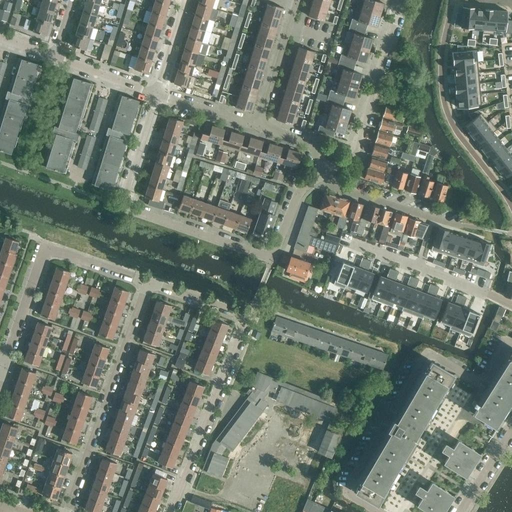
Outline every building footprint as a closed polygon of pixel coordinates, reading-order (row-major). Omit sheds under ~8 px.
[(52,0),(42,0),(40,9),(53,13),(56,1),(52,0)] [(86,0),(83,12),(96,16),(99,4),(86,0)] [(311,0),(310,5),(327,10),(330,0),(311,0)] [(358,0),(356,8),(381,15),(383,8),(381,7),(383,3),(375,0),(374,0),(358,0)] [(149,6),(147,11),(165,16),(168,5),(155,1),(153,7),(149,6)] [(267,3),(263,14),(280,19),(283,8),(267,3)] [(198,4),(195,15),(208,19),(211,8),(198,4)] [(327,10),(310,5),(307,16),(324,21),(327,10)] [(10,8),(4,6),(2,10),(0,9),(0,19),(6,21),(10,8)] [(463,7),(461,27),(472,28),(472,30),(474,8),(463,7)] [(352,19),(350,25),(366,30),(367,24),(375,26),(377,22),(378,23),(381,15),(356,8),(352,19)] [(474,8),(472,30),(482,31),(482,33),(483,33),(485,9),(474,8)] [(40,9),(36,20),(49,24),(53,13),(40,9)] [(485,9),(483,33),(494,34),(496,10),(485,9)] [(496,10),(494,34),(494,30),(505,31),(507,11),(496,10)] [(150,16),(148,23),(161,27),(165,16),(147,11),(146,15),(150,16)] [(83,12),(79,23),(92,27),(96,16),(83,12)] [(263,14),(260,24),(276,29),(277,24),(278,24),(280,19),(263,14)] [(195,15),(191,26),(204,30),(208,19),(195,15)] [(49,24),(36,20),(31,18),(28,30),(46,35),(49,24)] [(79,23),(75,34),(89,39),(92,27),(79,23)] [(148,23),(144,35),(158,39),(161,27),(148,23)] [(260,24),(257,34),(274,39),(275,34),(274,34),(276,29),(260,24)] [(353,33),(350,44),(370,51),(372,43),(370,43),(372,38),(364,36),(366,30),(350,25),(348,32),(353,33)] [(191,26),(187,38),(201,42),(204,30),(191,26)] [(120,32),(118,39),(123,40),(127,41),(128,35),(124,34),(125,34),(120,32)] [(111,33),(107,45),(112,46),(115,34),(111,33)] [(89,39),(75,34),(72,46),(85,50),(89,39)] [(257,34),(254,45),(269,49),(271,45),(272,45),(274,39),(257,34)] [(144,35),(141,46),(154,50),(158,39),(144,35)] [(187,38),(184,49),(197,53),(201,42),(187,38)] [(341,54),(339,61),(355,66),(356,59),(364,62),(366,58),(368,58),(370,51),(350,44),(345,43),(342,55),(341,54)] [(112,46),(107,45),(105,44),(101,58),(107,60),(112,46)] [(254,45),(251,55),(267,60),(269,55),(268,54),(269,49),(254,45)] [(141,46),(137,58),(151,62),(154,50),(141,46)] [(297,53),(296,57),(311,62),(314,52),(298,47),(296,52),(297,53)] [(184,49),(180,61),(194,65),(197,53),(184,49)] [(476,50),(452,52),(453,63),(477,61),(476,50)] [(251,55),(247,65),(263,70),(264,65),(266,66),(267,60),(251,55)] [(293,62),(291,67),(308,72),(311,62),(296,57),(294,62),(293,62)] [(151,62),(137,58),(134,69),(147,73),(151,62)] [(38,64),(21,59),(16,75),(33,81),(38,64)] [(180,61),(177,72),(190,76),(194,65),(180,61)] [(334,79),(339,80),(359,86),(361,79),(359,78),(361,74),(353,72),(355,66),(339,61),(337,67),(338,67),(334,79)] [(477,61),(453,63),(453,64),(454,74),(478,72),(477,61)] [(247,65),(244,76),(261,81),(263,75),(262,75),(263,70),(247,65)] [(291,73),(289,78),(305,83),(308,72),(291,67),(290,73),(291,73)] [(190,76),(177,72),(173,83),(187,87),(190,76)] [(478,72),(454,74),(455,85),(479,83),(478,72)] [(33,81),(16,75),(11,92),(28,97),(33,81)] [(244,76),(241,86),(257,91),(258,86),(259,86),(261,81),(244,76)] [(90,83),(73,78),(68,94),(85,99),(90,83)] [(287,83),(285,88),(302,93),(305,83),(289,78),(288,83),(287,83)] [(330,90),(328,96),(344,101),(346,95),(354,98),(355,93),(357,94),(359,86),(339,80),(335,92),(330,90)] [(479,83),(455,85),(456,96),(480,94),(480,89),(479,83)] [(241,86),(238,97),(255,102),(256,96),(255,96),(257,91),(241,86)] [(285,94),(283,99),(299,103),(302,93),(285,88),(283,94),(285,94)] [(11,92),(8,91),(5,98),(9,99),(26,104),(29,105),(32,98),(28,97),(11,92)] [(68,94),(63,111),(80,116),(85,99),(68,94)] [(480,94),(456,96),(457,107),(481,105),(480,94)] [(139,101),(122,95),(117,112),(134,117),(139,101)] [(331,104),(328,116),(348,122),(350,114),(349,114),(350,110),(342,107),(344,101),(328,96),(326,103),(331,104)] [(104,99),(104,98),(102,98),(99,97),(89,129),(97,132),(107,100),(104,99)] [(255,102),(238,97),(235,107),(251,112),(255,102)] [(9,99),(4,115),(21,121),(26,104),(9,99)] [(280,103),(279,109),(295,114),(299,103),(283,99),(282,103),(280,103)] [(383,116),(402,122),(404,117),(398,116),(400,110),(386,106),(383,116)] [(295,114),(279,109),(275,119),(292,124),(295,114)] [(80,116),(63,111),(58,127),(75,132),(80,116)] [(134,117),(117,112),(112,128),(128,133),(134,117)] [(481,113),(463,126),(470,135),(488,122),(488,121),(481,113)] [(4,115),(0,127),(0,132),(16,137),(21,121),(4,115)] [(348,122),(328,116),(324,127),(319,125),(317,132),(333,137),(335,131),(343,133),(344,129),(346,129),(348,122)] [(169,117),(166,128),(179,132),(183,121),(169,117)] [(382,118),(379,129),(393,133),(395,128),(400,130),(402,124),(382,118)] [(488,122),(470,135),(477,144),(494,131),(496,129),(490,120),(489,120),(488,121),(488,122)] [(407,125),(421,130),(419,124),(408,121),(407,125)] [(200,139),(223,146),(225,140),(221,139),(225,129),(212,125),(208,135),(202,133),(200,139)] [(76,141),(78,133),(75,132),(58,127),(54,126),(52,133),(56,134),(73,139),(76,141)] [(126,141),(130,142),(132,135),(128,133),(112,128),(108,127),(106,134),(109,135),(126,141)] [(408,127),(407,132),(424,137),(422,131),(408,127)] [(166,128),(162,140),(176,144),(179,132),(166,128)] [(223,146),(242,151),(244,146),(241,145),(244,135),(231,131),(228,141),(225,140),(223,146)] [(378,131),(375,142),(389,146),(392,135),(378,131)] [(494,131),(477,144),(484,152),(500,140),(494,131)] [(0,132),(0,150),(11,154),(16,137),(0,132)] [(56,134),(51,151),(68,156),(73,139),(56,134)] [(77,167),(85,169),(95,137),(87,135),(77,167)] [(104,152),(121,157),(126,141),(109,135),(104,152)] [(242,151),(261,157),(263,152),(260,151),(263,141),(250,137),(247,147),(244,146),(242,151)] [(162,140),(159,151),(172,155),(176,144),(162,140)] [(500,140),(484,152),(491,161),(506,148),(500,140)] [(419,143),(413,141),(409,154),(415,156),(419,143)] [(261,157),(280,163),(282,157),(279,157),(282,146),(269,142),(266,153),(263,152),(261,157)] [(418,149),(428,153),(430,146),(420,143),(418,149)] [(374,144),(371,154),(385,159),(388,148),(374,144)] [(189,148),(186,160),(190,161),(194,149),(189,148)] [(282,157),(280,163),(296,168),(301,152),(288,148),(285,158),(282,157)] [(511,155),(506,148),(491,161),(497,169),(511,157),(511,155)] [(51,151),(45,167),(62,172),(68,156),(51,151)] [(159,151),(155,163),(168,167),(172,155),(159,151)] [(216,160),(223,163),(226,153),(218,151),(216,160)] [(104,152),(99,168),(116,174),(121,157),(104,152)] [(402,152),(401,157),(411,160),(413,155),(402,152)] [(428,154),(424,165),(422,172),(427,173),(433,155),(428,154)] [(371,157),(370,162),(369,161),(368,166),(369,166),(368,168),(383,172),(386,161),(371,157)] [(511,157),(497,169),(504,178),(511,171),(511,157)] [(234,167),(244,170),(245,164),(236,161),(234,167)] [(155,163),(151,174),(165,178),(168,167),(155,163)] [(207,163),(205,168),(204,171),(208,173),(209,169),(212,170),(217,171),(218,167),(214,165),(207,163)] [(407,173),(409,174),(410,171),(412,164),(407,163),(405,170),(405,169),(404,172),(397,170),(392,186),(393,186),(394,188),(396,188),(398,187),(403,189),(407,173)] [(367,167),(364,178),(381,183),(384,172),(367,167)] [(99,168),(94,185),(111,190),(116,174),(99,168)] [(151,174),(148,185),(161,190),(165,178),(151,174)] [(409,174),(404,189),(406,190),(407,191),(409,192),(411,191),(415,193),(418,184),(420,177),(409,174)] [(251,181),(252,177),(246,175),(244,179),(245,180),(243,187),(248,188),(250,181),(251,181)] [(429,197),(434,182),(427,180),(428,177),(423,175),(418,193),(422,195),(423,196),(425,197),(427,196),(429,197)] [(434,182),(436,182),(431,198),(436,199),(436,200),(439,201),(441,200),(442,201),(447,185),(442,184),(444,177),(438,175),(438,176),(436,176),(434,182)] [(158,200),(161,190),(148,185),(144,197),(150,199),(148,205),(162,209),(164,202),(158,200)] [(319,209),(332,213),(337,197),(325,193),(319,209)] [(178,208),(190,212),(194,199),(183,195),(178,208)] [(337,197),(332,213),(340,216),(337,225),(343,227),(346,218),(345,217),(350,201),(337,197)] [(190,212),(201,216),(205,203),(194,199),(190,212)] [(251,219),(248,227),(254,230),(254,232),(268,237),(275,215),(272,214),(276,203),(265,199),(261,210),(254,208),(251,219)] [(350,230),(356,232),(360,221),(358,220),(363,204),(358,203),(357,201),(355,200),(353,201),(352,201),(347,217),(354,219),(350,230)] [(201,216),(212,220),(217,207),(205,203),(201,216)] [(365,219),(375,222),(379,208),(367,204),(363,218),(361,218),(356,232),(361,234),(365,219)] [(308,206),(306,211),(316,214),(318,209),(308,206)] [(212,220),(224,224),(228,211),(217,207),(212,220)] [(379,208),(375,222),(385,225),(383,230),(382,229),(379,239),(385,241),(389,226),(388,226),(392,212),(379,208)] [(224,224),(235,228),(239,215),(228,211),(224,224)] [(306,211),(304,216),(314,219),(316,214),(306,211)] [(392,228),(390,232),(395,233),(394,237),(400,239),(402,231),(407,216),(395,213),(391,227),(392,228)] [(246,232),(248,227),(251,219),(239,215),(235,228),(246,232)] [(304,216),(303,221),(312,225),(314,219),(304,216)] [(414,220),(409,218),(404,233),(402,232),(400,239),(398,245),(403,247),(405,241),(407,234),(415,236),(420,222),(420,221),(418,221),(418,220),(415,219),(414,220)] [(303,221),(301,226),(301,227),(311,230),(312,227),(312,225),(303,221)] [(428,225),(420,222),(415,236),(420,238),(428,225)] [(299,232),(309,235),(311,230),(301,227),(299,232)] [(309,235),(311,236),(316,238),(318,229),(312,227),(311,230),(309,235)] [(438,227),(431,250),(442,254),(442,253),(449,231),(438,227)] [(449,231),(442,253),(452,256),(459,234),(449,231)] [(311,236),(309,235),(299,232),(294,248),(306,252),(308,245),(335,254),(338,245),(316,238),(311,236)] [(324,240),(338,245),(340,239),(326,233),(325,236),(324,240)] [(459,234),(452,256),(463,260),(469,237),(459,234)] [(6,237),(2,249),(14,253),(18,241),(6,237)] [(469,237),(463,260),(472,263),(479,241),(469,237)] [(472,263),(483,266),(490,244),(479,240),(479,241),(472,263)] [(2,249),(0,253),(0,261),(12,265),(16,254),(14,253),(2,249)] [(284,255),(281,263),(288,265),(290,257),(284,255)] [(286,270),(290,272),(289,276),(305,282),(308,275),(305,274),(309,263),(290,256),(290,257),(288,265),(286,270)] [(353,265),(345,286),(355,290),(356,288),(363,269),(366,259),(362,258),(359,265),(359,266),(359,267),(353,265)] [(363,269),(356,288),(366,292),(373,273),(367,270),(367,268),(368,269),(371,261),(366,259),(363,269)] [(0,261),(0,274),(8,277),(12,265),(0,261)] [(342,261),(333,284),(344,288),(345,286),(353,265),(342,261)] [(56,267),(52,279),(66,283),(70,272),(56,267)] [(380,275),(371,299),(381,303),(390,280),(394,270),(390,268),(387,276),(387,277),(386,278),(380,275)] [(390,280),(381,303),(392,307),(400,283),(394,281),(395,279),(396,279),(398,272),(394,270),(390,280)] [(400,283),(392,307),(394,302),(403,306),(401,310),(402,310),(410,287),(414,278),(410,276),(407,284),(407,286),(400,283)] [(410,287),(402,310),(412,314),(421,291),(414,289),(415,287),(416,287),(419,279),(414,278),(410,287)] [(52,279),(48,291),(62,295),(66,283),(52,279)] [(421,291),(412,314),(422,318),(431,295),(434,285),(430,284),(427,291),(427,292),(427,293),(421,291)] [(431,295),(422,318),(423,316),(429,318),(433,320),(441,299),(435,297),(435,295),(436,295),(439,287),(434,285),(431,295)] [(115,286),(111,298),(124,303),(128,291),(115,286)] [(48,291),(44,302),(58,307),(62,295),(48,291)] [(440,320),(440,322),(450,326),(449,329),(458,306),(462,296),(458,294),(455,302),(455,303),(454,304),(448,302),(440,320)] [(458,306),(449,329),(460,333),(469,310),(462,307),(463,305),(466,298),(462,296),(458,306)] [(111,298),(106,310),(120,315),(124,303),(111,298)] [(157,301),(153,310),(167,315),(171,305),(157,301)] [(58,307),(44,302),(40,314),(54,319),(58,307)] [(497,315),(502,317),(505,309),(499,307),(496,314),(497,315)] [(106,310),(102,322),(116,327),(120,315),(106,310)] [(153,310),(150,320),(164,325),(167,315),(153,310)] [(469,310),(460,333),(470,337),(479,314),(469,310)] [(496,314),(493,321),(496,322),(499,323),(502,317),(497,315),(496,314)] [(271,331),(282,335),(287,320),(276,316),(271,331)] [(214,319),(210,329),(224,335),(228,325),(214,319)] [(150,320),(146,330),(161,335),(164,325),(150,320)] [(282,335),(293,339),(298,324),(287,320),(282,335)] [(490,328),(495,330),(499,323),(496,322),(493,321),(490,328)] [(37,322),(34,331),(48,336),(51,327),(37,322)] [(116,327),(102,322),(98,334),(112,339),(116,327)] [(293,339),(304,342),(309,328),(298,324),(293,339)] [(304,342),(315,346),(320,332),(309,328),(304,342)] [(210,329),(206,339),(220,345),(224,335),(210,329)] [(161,335),(146,330),(143,340),(157,345),(161,335)] [(34,331),(31,341),(45,346),(48,336),(34,331)] [(315,346),(327,350),(332,336),(320,332),(315,346)] [(327,350),(338,354),(343,339),(332,336),(327,350)] [(206,339),(202,349),(216,355),(220,345),(206,339)] [(338,354),(349,358),(354,343),(343,339),(338,354)] [(31,341),(27,351),(42,356),(45,346),(31,341)] [(183,342),(179,352),(187,355),(189,351),(184,349),(186,343),(183,342)] [(95,343),(91,353),(105,358),(109,348),(95,343)] [(349,358),(360,362),(365,347),(354,343),(349,358)] [(360,362),(371,365),(376,351),(365,347),(360,362)] [(140,349),(136,359),(150,364),(154,354),(140,349)] [(202,349),(198,359),(212,365),(216,355),(202,349)] [(42,356),(27,351),(24,360),(38,365),(42,356)] [(376,351),(371,365),(383,369),(388,355),(376,351)] [(91,353),(88,362),(102,367),(105,358),(91,353)] [(511,354),(480,405),(478,403),(474,401),(472,404),(477,408),(474,413),(485,420),(494,425),(494,426),(498,428),(511,404),(511,354)] [(177,357),(174,365),(180,368),(183,360),(177,357)] [(136,359),(133,369),(147,374),(150,364),(136,359)] [(212,365),(198,359),(194,369),(208,375),(212,365)] [(88,362),(85,372),(99,377),(102,367),(88,362)] [(431,362),(357,487),(355,491),(378,504),(377,506),(420,434),(455,374),(455,373),(454,375),(431,362)] [(22,368),(18,380),(31,384),(35,373),(22,368)] [(133,369),(129,379),(143,384),(147,374),(133,369)] [(162,375),(161,379),(165,381),(168,372),(160,370),(159,374),(162,375)] [(99,377),(85,372),(81,382),(95,387),(99,377)] [(267,404),(261,400),(269,390),(278,393),(276,400),(330,421),(327,430),(326,430),(318,451),(327,455),(330,456),(339,435),(331,432),(337,417),(349,421),(353,410),(271,378),(271,376),(268,374),(267,376),(263,375),(264,373),(261,372),(260,373),(257,372),(252,385),(251,385),(250,389),(253,391),(213,444),(202,470),(220,477),(227,458),(220,455),(222,452),(226,446),(232,450),(267,404)] [(129,379),(126,389),(140,394),(143,384),(129,379)] [(18,380),(13,392),(27,396),(31,384),(18,380)] [(190,381),(186,391),(199,396),(203,386),(190,381)] [(126,389),(122,399),(137,404),(140,394),(126,389)] [(78,391),(74,403),(88,408),(92,396),(78,391)] [(186,391),(182,401),(195,406),(199,396),(186,391)] [(13,392),(9,403),(23,408),(27,396),(13,392)] [(122,399),(119,409),(133,414),(137,404),(122,399)] [(182,401),(178,411),(191,417),(195,406),(182,401)] [(23,408),(9,403),(5,415),(19,420),(23,408)] [(74,403),(70,415),(84,420),(88,408),(74,403)] [(119,409),(116,419),(130,424),(133,414),(119,409)] [(178,411),(174,421),(187,427),(191,417),(178,411)] [(70,415),(66,427),(80,432),(84,420),(70,415)] [(116,419),(112,429),(126,434),(130,424),(116,419)] [(174,421),(170,431),(183,437),(187,427),(174,421)] [(3,423),(0,430),(0,433),(14,438),(17,428),(3,423)] [(80,432),(66,427),(62,439),(75,444),(80,432)] [(112,429),(109,439),(123,444),(126,434),(112,429)] [(170,431),(166,442),(179,447),(183,437),(170,431)] [(0,433),(0,445),(10,449),(14,438),(0,433)] [(123,444),(109,439),(105,449),(119,454),(123,444)] [(445,444),(442,449),(449,454),(445,460),(444,462),(466,476),(465,478),(466,478),(467,476),(482,453),(481,453),(480,454),(458,440),(454,446),(452,449),(445,444)] [(166,442),(162,452),(175,457),(179,447),(166,442)] [(0,445),(0,457),(6,459),(10,449),(0,445)] [(53,459),(68,465),(72,453),(57,448),(56,452),(53,459)] [(175,457),(162,452),(158,462),(171,467),(175,457)] [(102,458),(99,468),(113,473),(116,463),(102,458)] [(46,470),(49,471),(64,476),(68,465),(53,459),(51,466),(48,465),(47,468),(46,470)] [(99,468),(95,478),(109,483),(113,473),(99,468)] [(49,471),(45,483),(60,488),(64,476),(49,471)] [(153,473),(149,484),(163,489),(167,479),(153,473)] [(95,478),(92,488),(106,493),(109,483),(95,478)] [(431,482),(428,488),(426,490),(418,486),(415,491),(423,496),(417,504),(430,511),(444,511),(455,495),(454,496),(446,492),(431,482)] [(60,488),(45,483),(43,490),(27,484),(25,490),(30,492),(30,493),(33,494),(33,492),(38,493),(56,499),(60,488)] [(149,484),(145,494),(159,499),(163,489),(149,484)] [(92,488),(88,498),(102,503),(106,493),(92,488)] [(145,494),(141,504),(155,509),(159,499),(145,494)] [(190,502),(209,509),(212,503),(192,496),(190,502)] [(99,511),(102,503),(88,498),(85,509),(94,511),(99,511)] [(343,511),(341,511),(340,511),(335,511),(307,499),(302,511),(343,511)]
